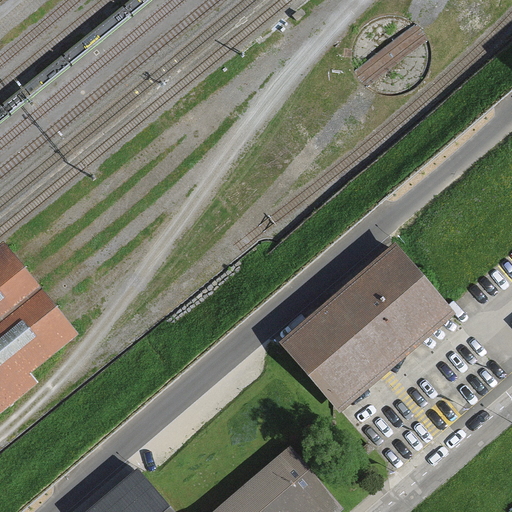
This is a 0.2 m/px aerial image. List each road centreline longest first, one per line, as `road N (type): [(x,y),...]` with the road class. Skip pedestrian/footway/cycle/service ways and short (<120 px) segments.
road 1 (residential): [(511,109),(51,511)]
road 2 (residential): [(387,511),(511,405)]
